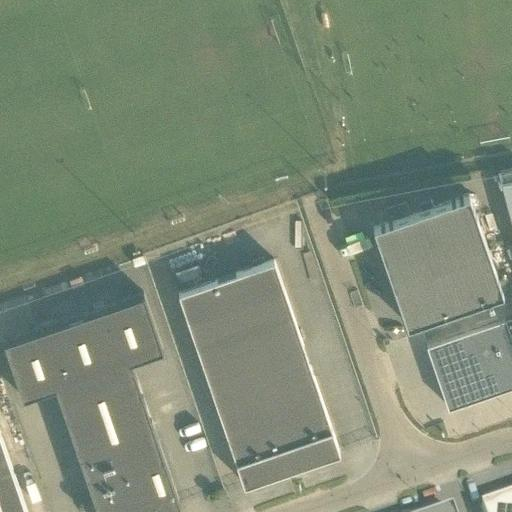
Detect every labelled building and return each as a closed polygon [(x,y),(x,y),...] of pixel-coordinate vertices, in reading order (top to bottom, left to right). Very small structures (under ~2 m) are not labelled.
[(511,219),(511,178),(502,182),(511,219)] [(503,293),(469,193),(373,226),(407,325),(503,293)] [(179,293),(244,484),(340,451),(274,260),(179,293)] [(144,293),(23,335),(4,341),(23,398),(55,387),(98,511),(158,511),(180,504),(130,361),(163,350),(144,293)] [(511,314),(505,317),(427,344),(448,407),(511,385),(511,314)] [(0,511),(27,511),(0,431),(0,511)] [(511,511),(511,496),(481,507),(482,511),(511,511)]
